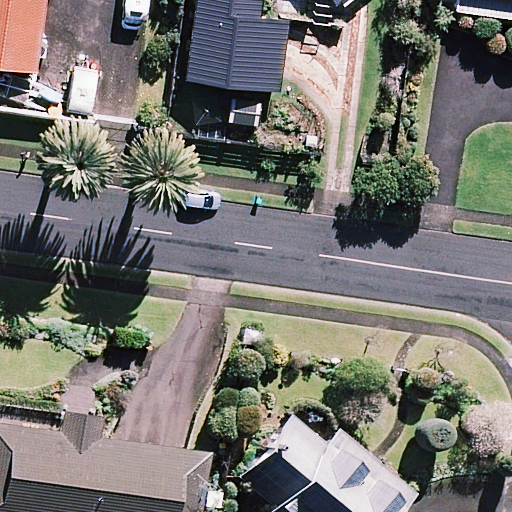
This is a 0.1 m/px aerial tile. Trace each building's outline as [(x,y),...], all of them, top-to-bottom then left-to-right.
[(0,0),(0,62),(36,66),(43,0),(0,0)] [(194,0),(185,74),(268,85),(277,17),(257,14),(258,0),(194,0)] [(511,0),(430,0),(431,3),(511,9),(511,0)] [(271,507),(267,511),(395,511),(410,494),(298,400),(234,476),(271,507)] [(60,411),(59,425),(0,416),(0,511),(191,511),(199,453),(95,439),(99,417),(60,411)]
